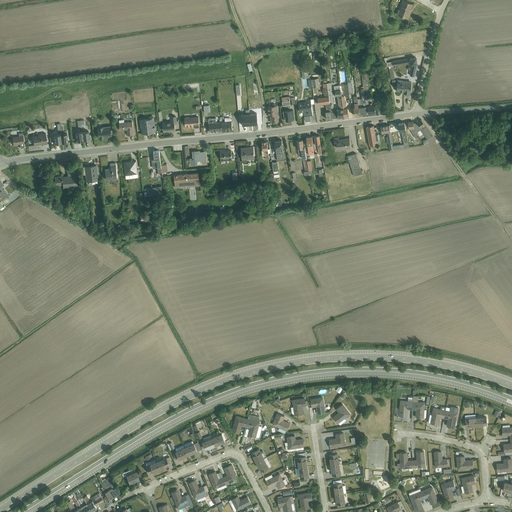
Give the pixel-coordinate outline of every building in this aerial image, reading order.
[(398,9),(396,14),(408,19),(410,14),(409,13),(410,11),(413,4),(403,0),(400,10),(398,9)] [(343,47),(342,43),(342,39),(334,39),(335,49),(343,48),(343,47)] [(393,61),(387,62),(387,65),(389,66),(391,79),(395,78),(393,68),(393,66),(410,63),(411,65),(412,65),(410,75),(415,76),(417,64),(416,57),(393,61)] [(303,68),(301,69),(302,78),(310,77),(309,69),(303,70),(303,68)] [(364,86),(365,94),(367,93),(369,93),(369,89),(370,88),(368,71),(366,71),(366,70),(364,71),(364,68),(362,69),(364,86)] [(397,79),(397,91),(404,92),(404,93),(410,94),(411,81),(402,80),(397,79)] [(327,83),(332,118),(344,117),(341,96),(340,85),(334,86),(334,90),(335,90),(335,96),(337,96),(339,108),(337,109),(338,112),(335,112),(335,111),(333,102),(334,102),(331,82),(327,83)] [(332,118),(327,83),(323,83),(323,88),(322,88),(323,93),(324,93),(324,97),(318,97),(319,105),(325,104),(326,107),(327,111),(326,111),(326,119),(332,118)] [(358,99),(359,115),(367,114),(366,104),(365,94),(364,86),(361,87),(361,88),(362,98),(358,99)] [(370,105),(367,105),(368,114),(375,113),(376,114),(381,114),(388,113),(385,92),(377,93),(379,107),(375,108),(374,105),(372,105),(372,103),(369,103),(370,105)] [(289,96),(282,97),(283,105),(290,105),(289,96)] [(304,116),(310,115),(313,115),(310,100),(306,100),(306,101),(298,102),(299,112),(304,111),(304,116)] [(271,106),(267,106),(268,115),(270,115),(271,122),(279,121),(277,105),(275,103),(272,103),(271,106)] [(294,110),(283,111),(284,117),(285,117),(285,121),(295,120),(294,110)] [(249,114),(250,124),(254,124),(258,124),(257,113),(249,114)] [(250,124),(249,114),(242,115),(243,125),(250,124)] [(149,118),(140,120),(141,128),(142,133),(148,133),(149,133),(156,132),(155,123),(158,122),(157,118),(154,118),(154,116),(149,116),(149,118)] [(171,121),(162,122),(164,132),(176,131),(175,123),(177,123),(176,116),(171,116),(171,121)] [(198,116),(185,117),(186,126),(194,126),(194,128),(200,127),(198,116)] [(221,122),(222,131),(233,130),(231,120),(231,117),(225,118),(225,121),(223,121),(222,119),(224,119),(224,116),(220,116),(221,122)] [(222,131),(221,122),(217,122),(216,118),(208,119),(210,132),(222,131)] [(124,119),(119,120),(120,130),(127,129),(127,135),(134,134),(132,121),(125,122),(124,119)] [(414,128),(417,132),(421,130),(427,139),(429,138),(429,139),(429,141),(422,142),(424,145),(436,143),(435,139),(421,119),(417,122),(413,123),(414,128)] [(405,122),(406,129),(411,128),(411,129),(410,129),(416,138),(419,137),(417,132),(414,128),(413,123),(413,121),(408,122),(405,122)] [(393,145),(394,149),(409,147),(406,129),(405,122),(399,123),(400,132),(402,131),(404,144),(393,145)] [(98,128),(97,128),(98,138),(99,138),(104,138),(104,137),(112,136),(111,126),(103,127),(102,126),(102,125),(101,125),(101,124),(100,124),(99,125),(98,125),(98,126),(98,127),(98,128)] [(374,125),(367,126),(371,151),(378,149),(374,125)] [(394,149),(393,145),(389,125),(378,127),(379,131),(381,130),(382,133),(387,132),(388,136),(386,136),(387,143),(389,143),(390,149),(394,149)] [(82,131),(83,140),(86,139),(86,140),(90,139),(89,132),(88,132),(88,130),(82,131)] [(19,136),(12,136),(13,146),(18,146),(18,144),(20,144),(20,148),(24,147),(23,132),(19,133),(19,136)] [(38,135),(33,136),(34,145),(42,144),(42,145),(48,144),(45,132),(38,134),(38,135)] [(60,134),(61,142),(64,142),(64,143),(68,142),(67,135),(66,133),(60,134)] [(312,137),(313,143),(315,143),(315,144),(317,143),(319,153),(320,155),(322,155),(319,135),(314,136),(312,137)] [(313,143),(312,137),(312,136),(306,137),(309,155),(314,154),(314,153),(313,143)] [(339,137),(334,138),(335,144),(337,144),(337,148),(341,147),(342,150),(351,148),(350,138),(339,139),(339,137)] [(281,140),(275,140),(276,149),(277,149),(278,160),(284,159),(281,140)] [(302,140),(296,140),(298,155),(302,154),(302,158),(306,158),(305,147),(304,147),(302,140)] [(267,141),(262,142),(263,151),(262,151),(262,156),(265,156),(266,159),(269,159),(268,153),(270,153),(270,149),(268,149),(267,141)] [(247,159),(255,159),(253,146),(241,147),(242,159),(247,159)] [(226,149),(220,149),(221,161),(232,160),(232,158),(234,158),(234,154),(232,154),(231,149),(226,150),(226,149)] [(193,158),(190,158),(190,165),(202,164),(202,163),(207,162),(206,151),(200,151),(200,150),(192,151),(193,158)] [(157,164),(158,168),(158,173),(162,173),(161,165),(159,151),(154,151),(154,153),(154,154),(152,154),(153,164),(157,164)] [(356,153),(348,155),(354,176),(362,173),(356,153)] [(136,161),(124,162),(126,179),(138,177),(136,161)] [(111,168),(105,169),(106,179),(118,178),(116,163),(111,163),(111,168)] [(84,166),(85,174),(86,181),(87,184),(98,183),(98,180),(96,165),(84,166)] [(68,175),(54,177),(56,186),(63,185),(63,188),(70,188),(70,189),(78,188),(75,167),(67,168),(68,175)] [(31,188),(39,187),(37,171),(20,173),(21,181),(30,180),(31,188)] [(176,174),(174,174),(176,187),(179,187),(180,187),(180,188),(181,188),(182,189),(184,189),(185,189),(187,188),(187,187),(188,187),(191,186),(200,185),(199,172),(177,174),(177,175),(176,175),(176,174)] [(0,188),(6,197),(9,195),(4,188),(3,189),(1,186),(4,184),(0,178),(0,188)] [(162,186),(147,188),(149,195),(163,193),(162,186)] [(75,214),(74,216),(75,217),(75,219),(79,221),(83,223),(85,219),(75,214)] [(0,283),(9,278),(0,264),(0,283)] [(323,395),(311,396),(311,405),(312,405),(316,405),(317,412),(324,412),(323,395)] [(305,396),(292,397),(294,415),(303,414),(302,406),(307,406),(305,396)] [(423,399),(399,399),(398,415),(408,415),(408,409),(415,409),(415,416),(423,417),(423,399)] [(333,414),(340,421),(351,410),(342,401),(335,407),(337,410),(333,414)] [(457,410),(433,406),(430,422),(438,424),(439,417),(446,418),(445,424),(454,426),(457,410)] [(277,410),(272,424),(287,429),(290,421),(284,418),(286,414),(277,410)] [(260,419),(235,412),(231,430),(240,433),(242,425),(249,427),(247,434),(256,436),(260,419)] [(464,416),(465,426),(488,424),(487,414),(464,416)] [(197,423),(194,425),(198,437),(202,436),(197,423)] [(511,449),(511,424),(500,425),(500,435),(509,434),(510,441),(503,441),(504,450),(511,449)] [(329,436),(330,446),(346,445),(345,430),(335,431),(336,436),(329,436)] [(222,431),(202,439),(206,449),(226,441),(222,431)] [(295,433),(287,433),(288,449),(306,447),(305,436),(295,437),(295,433)] [(194,440),(174,449),(178,458),(198,450),(194,440)] [(259,446),(252,450),(262,471),(269,467),(264,457),(266,456),(263,449),(261,450),(259,446)] [(398,450),(399,467),(425,466),(424,448),(417,449),(417,457),(409,458),(408,449),(398,450)] [(441,450),(435,450),(435,466),(448,465),(448,456),(441,456),(441,450)] [(337,451),(330,452),(333,473),(340,472),(337,451)] [(308,476),(306,454),(293,455),(294,466),(297,466),(298,477),(308,476)] [(463,454),(457,454),(457,468),(473,468),(473,457),(463,457),(463,454)] [(494,460),(495,471),(511,469),(511,457),(511,455),(503,456),(504,459),(494,460)] [(165,456),(145,463),(148,472),(168,465),(165,456)] [(209,472),(214,487),(237,478),(231,463),(224,465),(227,472),(219,475),(217,469),(209,472)] [(135,468),(125,472),(129,482),(139,479),(135,468)] [(280,470),(265,478),(270,488),(276,484),(278,487),(287,483),(280,470)] [(474,474),(462,476),(464,493),(473,492),(472,483),(476,483),(474,474)] [(452,477),(440,481),(445,498),(454,496),(452,489),(455,488),(452,477)] [(188,481),(195,496),(206,492),(203,482),(199,484),(196,478),(188,481)] [(511,480),(504,479),(503,490),(511,491),(511,480)] [(334,481),(338,504),(345,502),(341,480),(334,481)] [(111,484),(103,490),(109,499),(117,493),(111,484)] [(432,485),(409,493),(415,508),(423,505),(420,499),(427,496),(430,503),(437,500),(432,485)] [(178,486),(170,489),(176,506),(189,501),(186,492),(181,494),(178,486)] [(311,492),(300,492),(300,508),(309,508),(309,500),(312,499),(311,492)] [(231,496),(237,509),(251,503),(248,494),(240,497),(239,493),(231,496)] [(92,498),(94,502),(100,498),(98,494),(92,498)] [(292,510),(290,494),(276,496),(277,505),(282,505),(283,507),(283,511),(292,510)] [(70,511),(91,511),(97,508),(90,498),(77,507),(71,498),(66,501),(72,509),(70,511)] [(129,511),(122,499),(116,502),(121,511),(129,511)] [(398,499),(386,505),(389,511),(400,511),(399,510),(403,508),(398,499)] [(142,511),(168,511),(165,502),(158,505),(161,511),(160,511),(151,511),(150,509),(142,511)]
